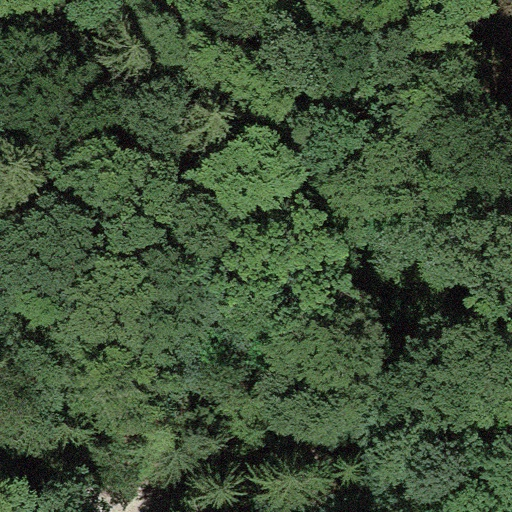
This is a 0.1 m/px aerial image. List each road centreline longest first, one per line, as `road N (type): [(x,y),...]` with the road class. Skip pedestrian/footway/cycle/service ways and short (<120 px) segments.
road 1 (track): [(123,490),(336,440),(511,418)]
road 2 (track): [(0,463),(123,490),(126,511)]
